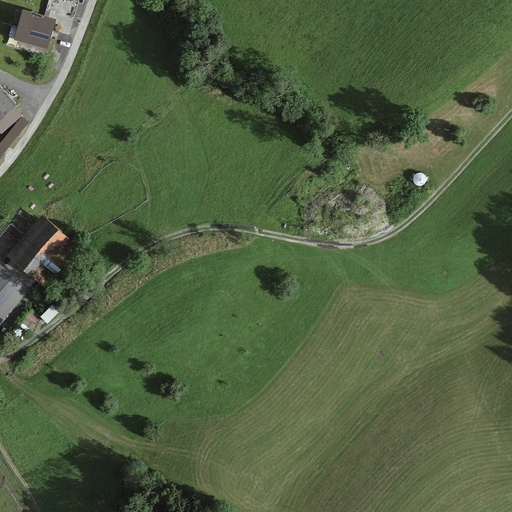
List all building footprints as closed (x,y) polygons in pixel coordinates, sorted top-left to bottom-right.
[(50,0),(45,20),(24,14),(16,42),(47,50),(53,27),(69,32),(77,3),(66,0),(50,0)] [(0,120),(13,109),(0,94),(0,120)] [(22,114),(0,141),(0,157),(30,120),(22,114)] [(55,273),(75,249),(42,221),(11,258),(40,282),(51,269),(55,273)] [(0,322),(29,289),(0,264),(0,322)] [(49,320),(60,309),(53,302),(42,313),(49,320)]
